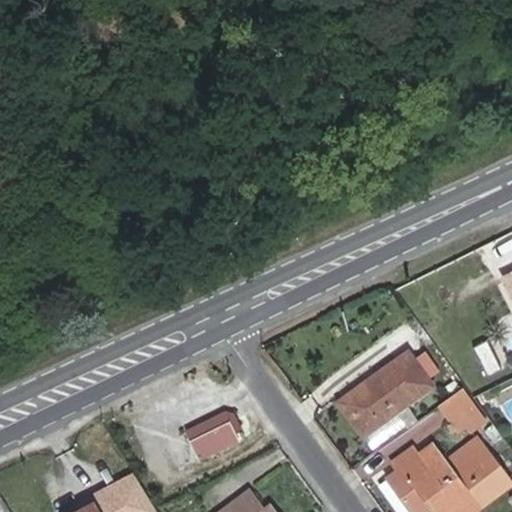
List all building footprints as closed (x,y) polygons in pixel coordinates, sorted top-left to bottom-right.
[(511,261),(495,268),(511,309),(511,261)] [(342,402),(365,435),(433,385),(410,353),(342,402)] [(489,362),(493,370),(501,365),(496,358),(489,362)] [(470,435),(487,422),(462,390),(437,408),(458,437),(467,431),(470,435)] [(202,460),(239,441),(230,422),(193,441),(202,460)] [(424,511),(432,507),(435,511),(475,511),(511,485),(511,483),(477,436),(444,459),(433,444),(418,455),(413,447),(393,462),(399,470),(389,477),(390,478),(414,511),(424,511)] [(155,511),(134,471),(92,493),(102,511),(155,511)] [(379,486),(397,511),(414,511),(390,478),(379,486)] [(265,511),(266,511),(251,492),(231,507),(234,511),(265,511)] [(98,511),(94,503),(76,511),(98,511)]
